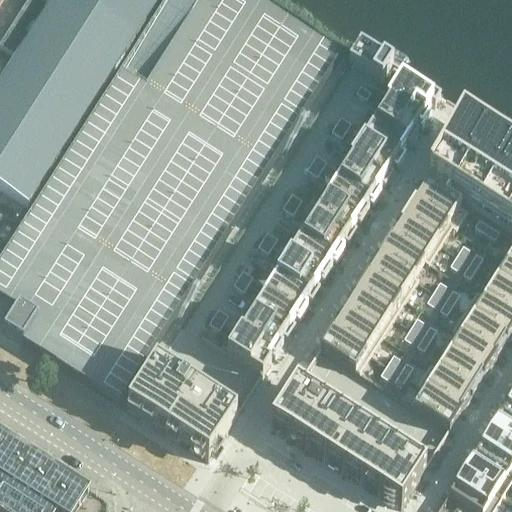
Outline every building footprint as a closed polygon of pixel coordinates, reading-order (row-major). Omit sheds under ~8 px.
[(0,193),(27,211),(161,0),(31,0),(0,48),(0,51),(17,62),(0,88),(0,193)] [(247,0),(170,0),(0,266),(0,305),(17,316),(3,337),(20,349),(21,348),(117,410),(340,59),(247,0)] [(387,109),(418,129),(421,132),(430,118),(427,116),(431,109),(434,111),(441,101),(383,65),(372,82),(395,96),(387,109)] [(370,98),(360,91),(356,98),(366,105),(370,98)] [(414,135),(418,129),(387,109),(375,127),(406,148),(406,149),(409,151),(418,137),(414,135)] [(341,122),(336,130),(346,136),(351,129),(341,122)] [(394,167),(393,168),(397,170),(406,156),(402,154),(406,149),(406,148),(375,127),(362,146),(394,167)] [(346,136),(336,130),(331,137),(341,143),(346,136)] [(424,190),(467,218),(478,225),(489,232),(498,238),(511,246),(511,164),(462,132),(424,190)] [(382,186),(381,187),(385,189),(393,176),(390,174),(393,168),(394,167),(362,146),(350,165),(382,186)] [(311,168),(322,174),(326,167),(316,161),(311,168)] [(378,193),(381,187),(382,186),(350,165),(338,185),(370,205),(369,206),(372,209),(381,195),(378,193)] [(317,182),(322,174),(311,168),(307,175),(317,182)] [(338,185),(326,203),(358,224),(357,226),(360,228),(369,214),(365,212),(369,206),(370,205),(338,185)] [(455,237),(467,218),(424,190),(413,208),(448,230),(452,233),(451,234),(455,237)] [(287,206),(297,213),(302,205),(292,199),(287,206)] [(326,203),(323,201),(309,222),(313,224),(313,223),(345,244),(344,245),(348,247),(356,233),(353,231),(357,226),(358,224),(326,203)] [(293,220),(297,213),(287,206),(282,214),(293,220)] [(440,251),(451,234),(452,233),(448,230),(413,208),(401,226),(436,249),(440,251)] [(341,251),(344,245),(345,244),(313,223),(313,224),(301,243),(333,263),(332,264),(336,266),(344,253),(341,251)] [(484,239),(489,232),(478,225),(474,232),(484,239)] [(436,249),(401,226),(390,244),(425,267),(424,268),(428,271),(440,251),(436,249)] [(498,238),(489,232),(484,239),(494,245),(498,238)] [(262,245),(272,251),(277,244),(267,237),(262,245)] [(321,282),(320,283),(323,286),(332,272),(328,270),(332,264),(333,263),(301,243),(290,261),(289,262),(321,282)] [(390,244),(378,263),(413,285),(414,284),(424,268),(425,267),(390,244)] [(268,259),(272,251),(262,245),(258,252),(268,259)] [(511,250),(502,267),(506,269),(507,268),(511,271),(511,250)] [(456,261),(463,266),(469,256),(462,251),(456,261)] [(316,289),(320,283),(321,282),(289,262),(290,261),(286,258),(272,280),(276,282),(277,281),(308,301),(308,303),(311,305),(320,291),(316,289)] [(469,269),(476,274),(482,264),(475,259),(469,269)] [(456,276),(463,266),(456,261),(449,272),(456,276)] [(401,303),(406,306),(418,287),(414,284),(413,285),(378,263),(366,281),(401,303)] [(495,286),(511,296),(511,271),(507,268),(506,269),(495,286)] [(469,284),(476,274),(469,269),(462,280),(469,284)] [(242,276),(237,283),(248,290),(253,282),(242,276)] [(277,281),(276,282),(264,300),(296,320),(295,322),(299,324),(307,310),(304,308),(308,303),(308,301),(277,281)] [(394,324),(406,306),(401,303),(366,281),(355,299),(390,322),(394,324)] [(248,290),(237,283),(233,291),(243,297),(248,290)] [(511,296),(495,286),(485,304),(484,305),(511,322),(511,296)] [(439,288),(433,298),(440,302),(446,292),(439,288)] [(452,296),(446,306),(452,310),(459,300),(452,296)] [(440,302),(433,298),(426,308),(433,312),(440,302)] [(511,322),(484,305),(485,304),(476,298),(464,318),(472,323),(507,345),(511,338),(511,322)] [(355,299),(343,317),(378,340),(382,343),(394,324),(390,322),(355,299)] [(264,300),(253,318),(253,319),(252,319),(284,339),(283,341),(286,343),(295,330),(292,328),(295,322),(296,320),(264,300)] [(452,310),(446,306),(439,316),(446,321),(452,310)] [(218,314),(213,322),(223,328),(228,321),(218,314)] [(253,319),(253,318),(249,316),(235,337),(239,340),(240,339),(271,359),(271,360),(274,362),(283,349),(279,347),(283,341),(284,339),(252,319),(253,319)] [(366,358),(371,361),(382,343),(378,340),(343,317),(331,336),(366,358)] [(461,341),(496,364),(507,345),(472,323),(464,318),(452,337),(456,340),(456,339),(461,341)] [(223,328),(213,322),(208,329),(219,336),(223,328)] [(410,334),(417,338),(423,328),(416,324),(410,334)] [(423,342),(429,346),(436,336),(429,332),(423,342)] [(410,348),(417,338),(410,334),(403,344),(410,348)] [(359,380),(371,361),(366,358),(331,336),(319,355),(354,377),(359,380)] [(267,366),(271,360),(271,359),(240,339),(239,340),(227,359),(259,379),(262,381),(271,368),(267,366)] [(444,358),(448,360),(449,359),(484,382),(496,364),(461,341),(456,339),(456,340),(444,358)] [(423,357),(429,346),(423,342),(416,352),(423,357)] [(449,359),(448,360),(438,376),(437,378),(472,400),(484,382),(449,359)] [(393,360),(386,371),(393,375),(400,365),(393,360)] [(406,369),(399,379),(406,383),(412,373),(406,369)] [(155,370),(127,415),(208,467),(236,422),(155,370)] [(393,375),(386,371),(380,381),(387,385),(393,375)] [(426,396),(461,418),(472,400),(437,378),(438,376),(430,371),(417,392),(421,394),(422,393),(426,396)] [(296,391),(315,403),(323,391),(304,379),(296,391)] [(406,383),(399,379),(393,389),(400,393),(406,383)] [(401,511),(425,474),(315,403),(296,391),(271,431),(398,511),(401,511)] [(449,438),(461,418),(426,396),(422,393),(421,394),(409,412),(413,415),(449,438)] [(511,424),(511,400),(511,401),(509,405),(508,407),(504,414),(501,418),(511,424)] [(511,452),(511,424),(501,418),(499,421),(491,434),(488,438),(511,452)] [(75,511),(88,493),(0,436),(0,511),(75,511)] [(508,479),(511,472),(511,452),(488,438),(486,442),(478,454),(476,458),(508,479)] [(495,499),(508,479),(476,458),(473,462),(465,474),(463,478),(495,499)] [(468,511),(486,511),(495,499),(463,478),(460,482),(452,495),(449,500),(468,511)]
